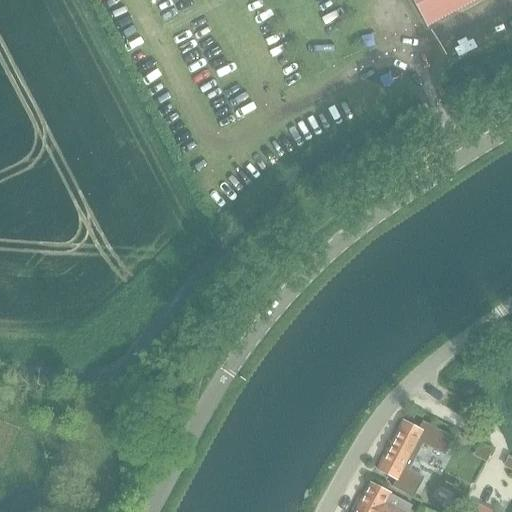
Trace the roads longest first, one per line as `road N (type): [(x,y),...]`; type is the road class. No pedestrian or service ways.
road 1 (unclassified): [(152,511),(260,323),(311,266),(511,128)]
road 2 (unclassified): [(323,511),(377,420),(431,365),(511,303)]
